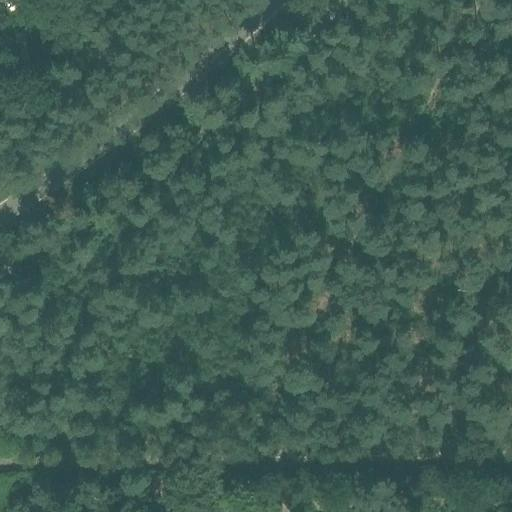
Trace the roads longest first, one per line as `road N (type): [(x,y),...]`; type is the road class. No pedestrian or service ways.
road 1 (tertiary): [(0,213),(272,0)]
road 2 (track): [(240,459),(511,455)]
road 3 (track): [(0,461),(240,459)]
